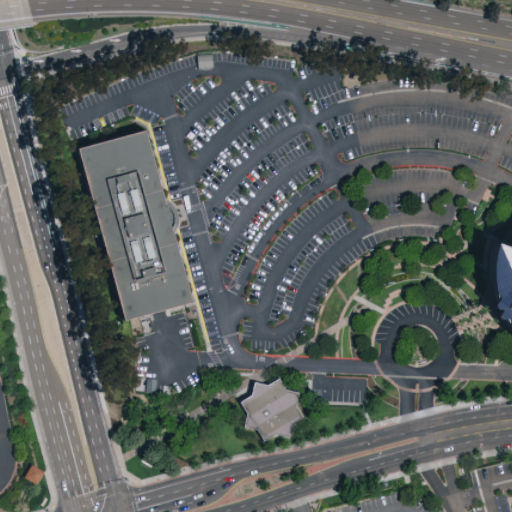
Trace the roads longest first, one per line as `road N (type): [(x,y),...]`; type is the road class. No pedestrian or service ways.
road 1 (trunk): [(24,6),(223,7),(408,43)]
road 2 (secondary): [(511,412),(429,426),(234,480)]
road 3 (trunk): [(129,47),(224,34),(408,43)]
road 4 (secondary): [(114,511),(52,270)]
road 5 (secondary): [(0,190),(53,404)]
road 6 (trunk): [(503,46),(465,25),(325,0)]
road 7 (secondary): [(231,511),(369,467)]
road 8 (trunk): [(3,80),(129,47)]
